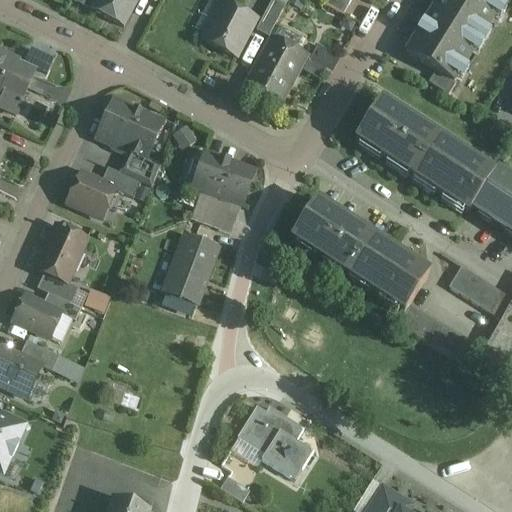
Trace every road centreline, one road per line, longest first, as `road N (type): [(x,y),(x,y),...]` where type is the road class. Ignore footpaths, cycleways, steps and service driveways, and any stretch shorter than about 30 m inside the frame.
road 1 (residential): [(227,356),(481,511)]
road 2 (residential): [(105,60),(0,292)]
road 3 (residential): [(511,272),(490,275),(296,155)]
road 4 (residential): [(289,165),(105,60)]
road 5 (residential): [(289,165),(227,356)]
road 6 (residential): [(296,155),(392,0)]
road 7 (residential): [(227,356),(188,511)]
